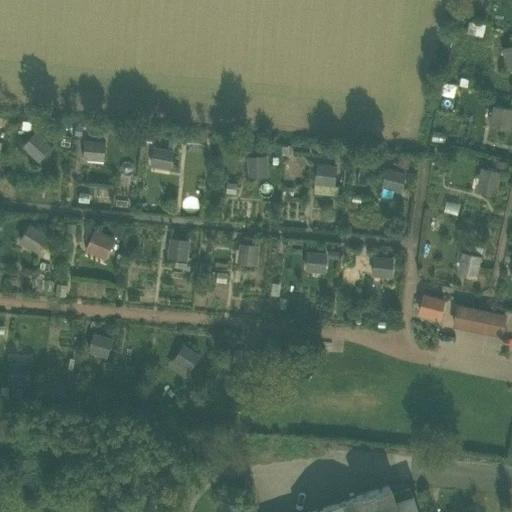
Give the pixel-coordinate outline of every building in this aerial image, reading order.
[(511,43),(503,45),(506,67),(511,65),(511,43)] [(511,106),(491,103),(488,126),(511,129),(511,127),(511,106)] [(36,130),(23,146),(41,161),(54,145),(36,130)] [(105,160),(106,138),(85,138),(85,160),(105,160)] [(152,146),(152,167),(174,168),(174,146),(152,146)] [(249,175),(270,174),(268,153),(248,154),(249,175)] [(316,162),(315,191),(337,192),(338,163),(316,162)] [(386,166),(382,186),(403,189),(407,170),(386,166)] [(499,192),(501,169),(480,167),(477,190),(499,192)] [(28,222),(20,242),(41,251),(50,231),(28,222)] [(85,249),(107,259),(118,237),(96,226),(85,249)] [(170,236),(168,257),(188,259),(191,238),(170,236)] [(239,242),(238,262),(258,263),(259,243),(239,242)] [(306,249),(306,270),(328,271),(328,250),(306,249)] [(479,276),(482,253),(461,251),(458,274),(479,276)] [(395,275),(395,254),(373,254),(373,275),(395,275)] [(443,317),(445,296),(422,293),(420,315),(443,317)] [(452,327),(493,337),(499,316),(457,305),(452,327)] [(95,330),(88,351),(108,357),(115,337),(95,330)] [(184,342),(174,358),(193,370),(203,353),(184,342)] [(418,511),(413,495),(408,480),(390,486),(388,486),(363,494),(357,496),(357,497),(356,497),(356,498),(327,507),(312,511),(418,511)]
